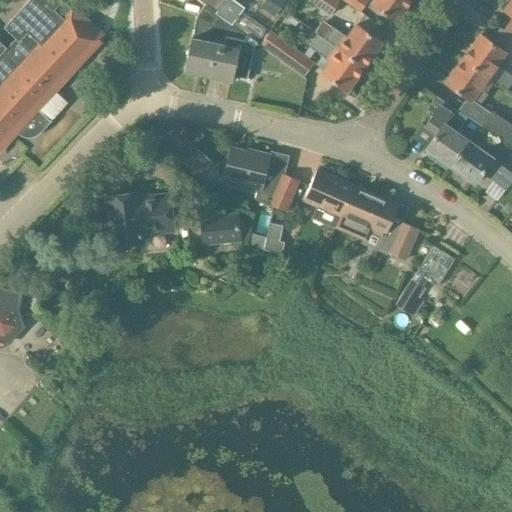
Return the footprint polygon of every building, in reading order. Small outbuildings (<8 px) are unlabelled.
[(55,87),(102,36),(103,35),(65,0),(30,0),(5,27),(17,38),(7,49),(0,42),(0,145),(15,129),(22,136),(29,138),(36,137),(41,133),(53,120),(37,106),(55,87)] [(202,0),(218,11),(217,13),(234,24),(246,8),(235,0),(202,0)] [(272,0),(265,0),(263,5),(278,15),(283,7),(272,0)] [(312,0),(331,13),(340,1),(338,0),(312,0)] [(395,24),(411,0),(374,0),(370,6),(395,24)] [(328,26),(321,37),(363,68),(381,43),(356,26),(346,39),(328,26)] [(285,59),(293,48),(272,33),(264,45),(285,59)] [(363,68),(321,37),(314,33),(306,44),(331,62),(321,76),(346,93),(363,68)] [(482,33),(464,58),(494,79),(502,68),(497,64),(506,51),(482,33)] [(235,79),(248,82),(255,49),(251,45),(226,40),(225,48),(192,42),(186,74),(234,84),(235,79)] [(494,79),(464,58),(446,83),(471,101),(473,99),(482,106),(490,95),(485,92),(494,79)] [(451,166),(469,142),(456,133),(467,117),(437,95),(427,109),(433,112),(425,124),(438,133),(427,148),(451,166)] [(480,125),(511,146),(511,122),(491,109),(480,125)] [(492,158),(469,142),(451,166),(475,183),(486,168),(510,185),(511,181),(511,158),(499,148),(492,158)] [(255,200),(271,204),(283,174),(267,170),(271,155),(256,151),(255,153),(245,151),(244,149),(237,147),(235,148),(232,147),(225,177),(240,181),(239,183),(258,188),(255,200)] [(305,199),(342,214),(354,183),(318,169),(305,199)] [(300,181),(283,174),(271,204),(287,210),(300,181)] [(421,227),(403,220),(402,224),(392,220),(400,202),(354,183),(342,214),(337,225),(363,235),(362,237),(382,245),(409,256),(421,227)] [(175,231),(172,205),(171,194),(139,198),(139,192),(125,194),(122,190),(114,191),(112,195),(108,195),(113,246),(144,242),(143,234),(175,231)] [(242,240),(239,211),(199,215),(202,245),(242,240)] [(247,245),(253,246),(263,249),(266,236),(251,232),(247,245)] [(442,286),(459,258),(436,244),(419,272),(442,286)] [(411,310),(423,289),(409,281),(397,302),(411,310)] [(27,328),(20,308),(24,292),(0,286),(0,342),(10,345),(27,328)]
